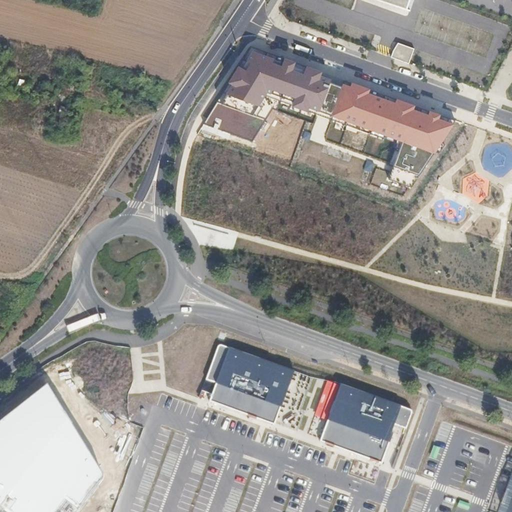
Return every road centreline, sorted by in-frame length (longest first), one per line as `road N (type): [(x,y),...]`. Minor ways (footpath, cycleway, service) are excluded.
road 1 (residential): [(511,119),(243,15)]
road 2 (tertiary): [(321,342),(511,411)]
road 3 (tertiary): [(164,310),(189,308),(321,342)]
road 4 (tertiary): [(321,342),(181,273)]
road 5 (secondary): [(243,15),(167,137)]
